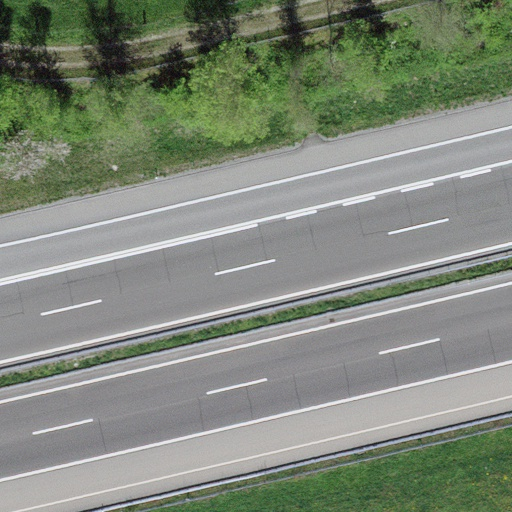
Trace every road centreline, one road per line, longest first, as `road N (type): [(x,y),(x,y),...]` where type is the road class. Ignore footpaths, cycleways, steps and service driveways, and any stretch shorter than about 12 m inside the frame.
road 1 (motorway): [(0,440),(511,321)]
road 2 (motorway): [(511,204),(0,323)]
road 3 (track): [(0,56),(77,59),(153,50),(353,0)]
